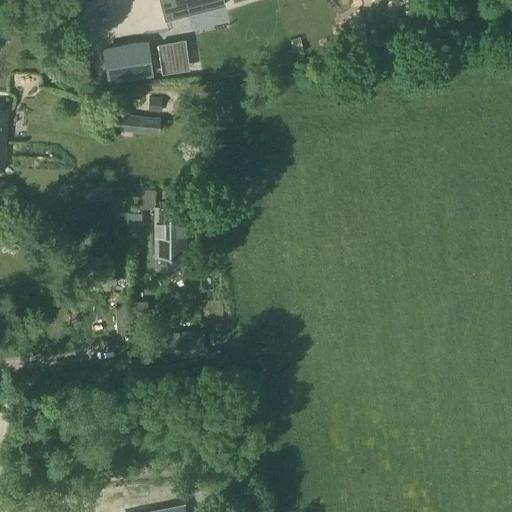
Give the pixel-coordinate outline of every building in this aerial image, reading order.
[(154,0),(159,16),(181,10),(178,0),(154,0)] [(173,43),(158,45),(162,73),(178,71),(173,43)] [(156,44),(99,50),(103,82),(159,76),(156,44)] [(120,115),(119,131),(158,133),(159,117),(120,115)] [(175,195),(127,196),(127,231),(143,231),(144,262),(176,262),(176,242),(164,242),(163,216),(175,216),(175,195)] [(143,322),(144,303),(130,303),(130,322),(143,322)] [(200,331),(158,337),(162,360),(204,354),(200,331)]
